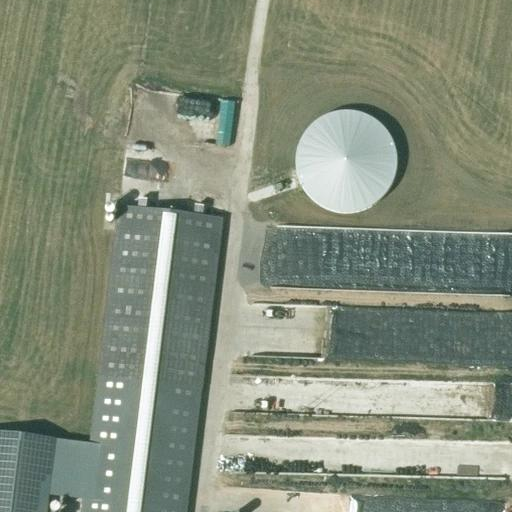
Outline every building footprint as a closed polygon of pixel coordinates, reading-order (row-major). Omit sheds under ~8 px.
[(233,143),(234,101),(220,100),(218,143),(233,143)] [(185,511),(221,221),(118,208),(89,447),(0,435),(0,511),(45,511),(47,496),(83,500),(81,511),(185,511)] [(511,310),(453,310),(452,362),(511,363),(511,310)] [(321,439),(322,468),(344,468),(344,438),(321,439)] [(473,478),(501,478),(502,451),(484,451),(483,459),(473,459),(473,478)] [(331,511),(492,511),(493,504),(333,496),(331,511)]
